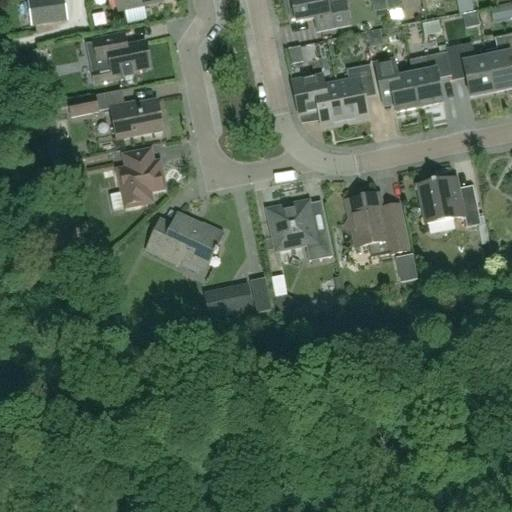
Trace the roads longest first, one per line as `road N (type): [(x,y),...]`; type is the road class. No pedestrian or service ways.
road 1 (track): [(511,372),(0,478)]
road 2 (residential): [(205,0),(209,18),(189,48),(217,170),(233,178),(302,164)]
road 3 (residential): [(511,135),(385,162),(302,164)]
road 4 (residential): [(302,164),(255,0)]
